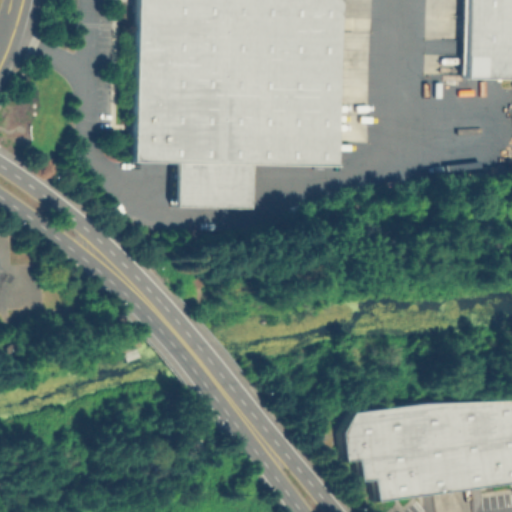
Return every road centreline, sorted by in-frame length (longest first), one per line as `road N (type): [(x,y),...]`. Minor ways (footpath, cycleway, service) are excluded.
road 1 (secondary): [(139,281),(0,165)]
road 2 (secondary): [(332,511),(227,383)]
road 3 (secondary): [(0,196),(122,291)]
road 4 (secondary): [(211,393),(301,511)]
road 5 (secondary): [(122,291),(211,393)]
road 6 (secondary): [(227,383),(139,281)]
